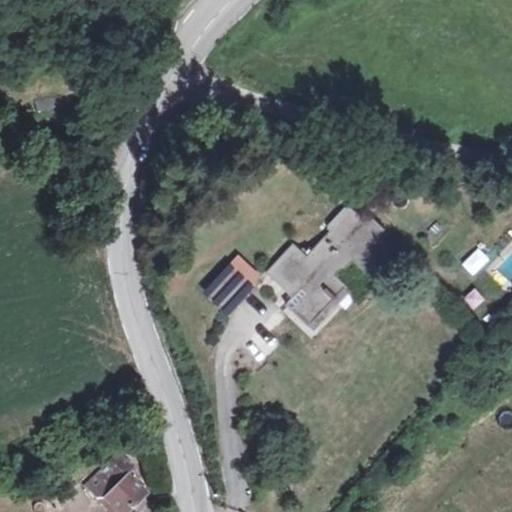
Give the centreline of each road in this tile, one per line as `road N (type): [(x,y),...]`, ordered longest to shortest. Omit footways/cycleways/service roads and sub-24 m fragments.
road 1 (secondary): [(192,511),(182,450),(136,301),(125,200),(155,107),(232,0)]
road 2 (track): [(170,79),(511,160)]
road 3 (unknown): [(227,511),(244,454),(231,380),(231,339),(242,309)]
road 4 (track): [(155,107),(0,131)]
